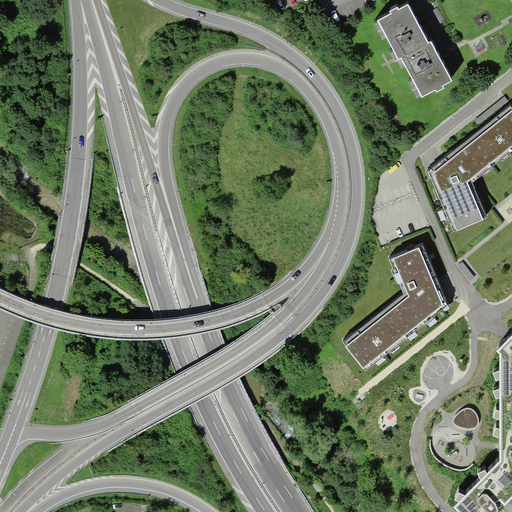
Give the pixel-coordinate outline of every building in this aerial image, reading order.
[(429,42),(408,4),(399,9),(398,6),(389,11),(390,13),(377,20),(398,59),(400,58),(429,42)] [(448,23),(439,7),(433,10),(443,26),(448,23)] [(452,81),(431,41),(429,42),(400,58),(422,98),(435,90),(436,93),(445,88),(443,86),(452,81)] [(509,102),(505,97),(474,120),(478,125),(509,102)] [(511,151),(511,108),(510,106),(428,171),(453,231),(457,230),(457,231),(484,220),(483,219),(487,217),(473,183),(511,151)] [(423,246),(389,260),(404,294),(343,342),(346,346),(345,347),(363,369),(364,368),(366,371),(448,306),(423,246)] [(511,335),(496,351),(499,353),(499,370),(493,373),(496,381),(499,380),(500,389),(493,391),(496,399),(500,398),(499,411),(496,410),(493,418),(499,420),(499,429),(496,428),(493,436),(499,438),(499,461),(487,473),(485,470),(477,474),(480,480),(465,495),(459,492),(455,500),(459,502),(453,507),(458,511),(497,511),(499,511),(498,508),(504,505),(505,506),(511,498),(511,335)] [(456,414),(455,416),(453,418),(453,421),(454,425),(458,427),(461,429),(465,429),(468,429),(471,429),(475,429),(476,427),(479,424),(479,422),(479,419),(478,416),(477,413),(474,410),(470,408),(467,408),(464,409),(460,411),(458,413),(456,414)]
